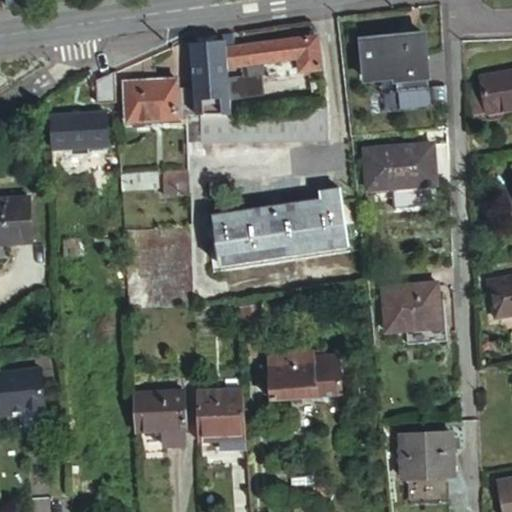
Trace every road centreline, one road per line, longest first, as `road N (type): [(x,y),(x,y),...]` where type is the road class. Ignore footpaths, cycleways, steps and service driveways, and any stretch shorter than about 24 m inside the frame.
road 1 (residential): [(255,0),(83,25)]
road 2 (residential): [(0,102),(84,49),(83,25)]
